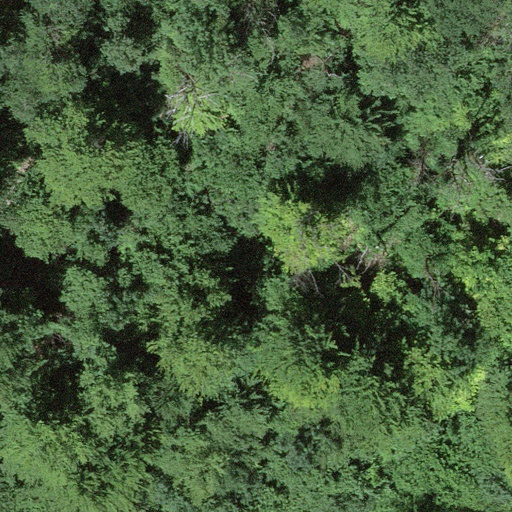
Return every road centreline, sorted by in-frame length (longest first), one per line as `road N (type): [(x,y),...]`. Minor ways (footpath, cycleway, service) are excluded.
road 1 (motorway): [(325,511),(311,0)]
road 2 (motorway): [(1,0),(13,511)]
